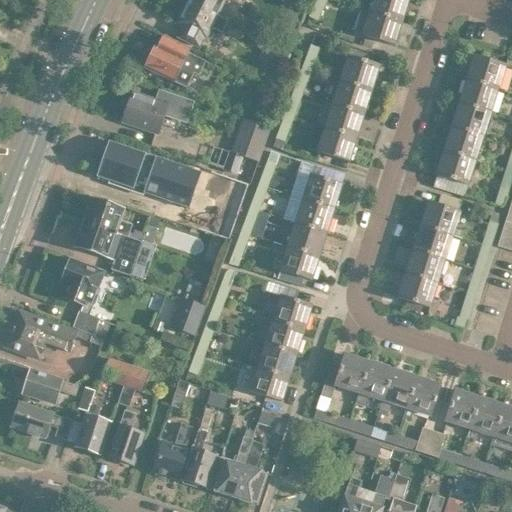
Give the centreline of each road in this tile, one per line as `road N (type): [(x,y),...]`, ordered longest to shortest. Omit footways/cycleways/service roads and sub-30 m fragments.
road 1 (residential): [(499,369),(370,325),(357,309),(355,288),(446,0)]
road 2 (primary): [(0,254),(70,57)]
road 3 (primary): [(70,57),(45,90),(0,202)]
road 4 (residential): [(17,473),(135,511)]
